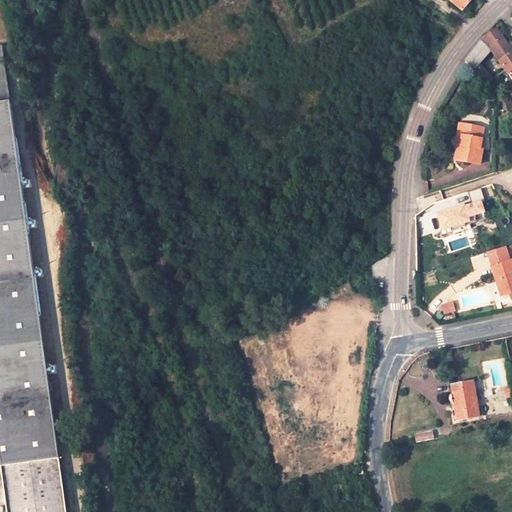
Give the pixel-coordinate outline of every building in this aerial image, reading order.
[(448,0),(462,11),(471,0),(448,0)] [(505,71),(508,75),(511,72),(511,50),(497,30),(484,38),(465,63),(485,85),(493,80),(479,65),(490,51),(505,71)] [(0,468),(6,511),(65,511),(2,47),(0,46),(0,468)] [(461,146),(458,146),(455,161),(470,164),(470,161),(482,163),(484,151),(480,150),(482,141),(484,128),(466,125),(461,146)] [(459,207),(431,214),(435,230),(482,219),(477,201),(481,200),(479,191),(456,197),(459,207)] [(511,264),(505,247),(488,252),(493,267),(492,268),(493,270),(502,296),(511,292),(511,264)] [(363,280),(362,288),(380,291),(381,283),(363,280)] [(453,304),(443,306),(445,314),(454,312),(453,304)] [(449,400),(452,404),(454,403),(457,420),(479,417),(473,383),(451,386),(452,387),(453,396),(450,396),(449,400)] [(416,435),(418,444),(437,440),(435,432),(416,435)]
